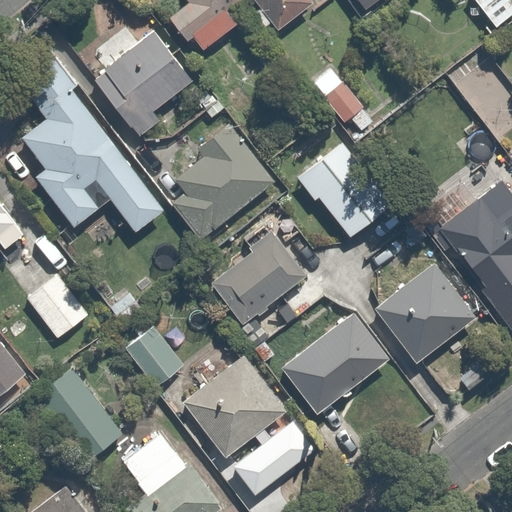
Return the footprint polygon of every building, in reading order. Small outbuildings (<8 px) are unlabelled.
[(169,0),(166,3),(200,47),(238,17),(226,2),(228,0),(255,0),(271,19),(293,0),(169,0)] [(511,8),(511,4),(509,0),(474,0),(491,23),(511,8)] [(165,111),(157,101),(192,74),(153,23),(89,72),(128,123),(136,133),(165,111)] [(464,130),(479,153),(497,141),(509,159),(511,156),(511,102),(475,46),(443,67),(478,121),(464,130)] [(109,197),(129,223),(163,198),(51,48),(15,75),(42,111),(20,128),(43,159),(31,168),(73,223),(109,197)] [(311,74),(330,101),(312,114),(325,133),(343,119),(356,137),(376,122),(331,60),(311,74)] [(433,111),(419,93),(394,113),(408,130),(433,111)] [(228,115),(199,139),(205,147),(177,170),(184,179),(164,195),(198,237),(276,176),(228,115)] [(292,167),(311,194),(318,189),(349,232),(393,199),(342,130),(292,167)] [(484,196),(439,226),(453,247),(445,252),(477,301),(511,278),(511,254),(509,250),(511,247),(511,191),(490,206),(484,196)] [(0,200),(0,239),(3,244),(21,231),(0,200)] [(307,272),(274,226),(206,274),(239,320),(307,272)] [(429,261),(373,301),(414,358),(470,318),(429,261)] [(89,308),(54,265),(20,293),(54,336),(89,308)] [(390,349),(356,305),(280,363),(314,407),(390,349)] [(182,360),(154,317),(119,340),(148,383),(182,360)] [(0,332),(0,381),(23,365),(0,332)] [(284,399),(241,347),(180,396),(224,449),(284,399)] [(119,430),(68,359),(24,390),(76,462),(119,430)] [(208,511),(221,503),(165,425),(120,457),(141,487),(120,502),(127,511),(208,511)] [(90,511),(63,472),(5,511),(90,511)] [(511,511),(511,489),(492,504),(497,511),(511,511)]
